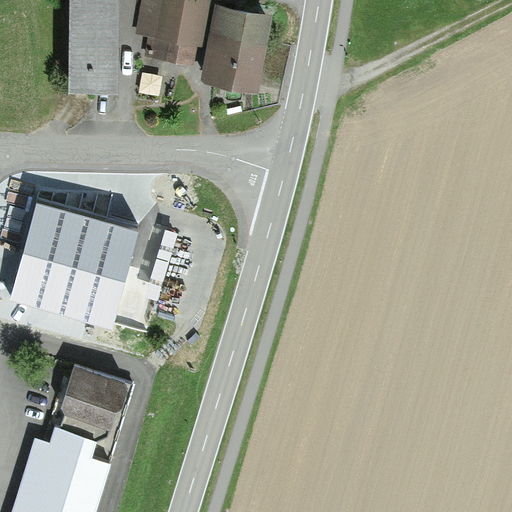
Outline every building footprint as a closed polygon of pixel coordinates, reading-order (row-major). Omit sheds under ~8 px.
[(120,0),(76,0),(76,90),(120,90),(120,0)] [(205,0),(144,0),(139,30),(153,32),(149,57),(196,64),(205,0)] [(270,15),(222,6),(208,81),(256,89),(270,15)] [(138,224),(35,197),(9,295),(112,322),(124,274),(138,224)] [(146,330),(159,284),(124,274),(112,322),(146,330)] [(127,383),(72,367),(59,413),(115,429),(127,383)] [(51,444),(36,440),(14,511),(97,511),(113,461),(97,457),(101,443),(55,429),(51,444)]
